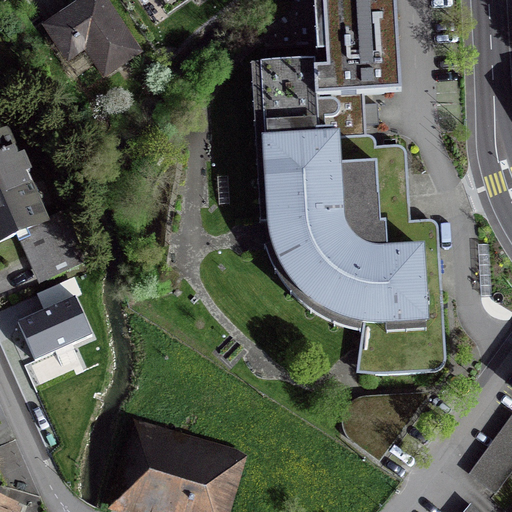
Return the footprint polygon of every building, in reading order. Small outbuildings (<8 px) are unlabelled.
[(59,50),(76,38),(103,77),(137,54),(100,0),(86,0),(45,29),(59,50)] [(326,97),(365,95),(400,93),(395,0),(321,0),(325,64),(326,97)] [(326,97),(325,64),(259,67),(259,68),(250,68),(259,224),(268,224),(272,247),(264,249),(277,279),(293,300),(314,316),(338,328),(354,333),(362,332),(355,375),(387,377),(431,374),(440,370),(441,369),(444,360),(436,230),(434,225),(429,223),(409,224),(408,212),(405,157),(403,153),(396,149),(374,150),(373,142),(368,137),(365,95),(326,97)] [(4,135),(0,137),(0,242),(30,229),(51,277),(83,264),(62,216),(43,224),(22,176),(28,174),(22,160),(16,162),(4,135)] [(73,301),(17,325),(34,363),(89,338),(73,301)] [(379,461),(428,395),(355,397),(343,414),(346,438),(379,461)] [(511,469),(511,418),(469,477),(494,495),(511,469)] [(128,439),(127,439),(111,493),(174,511),(173,511),(216,511),(231,463),(200,454),(203,444),(133,423),(128,439)]
